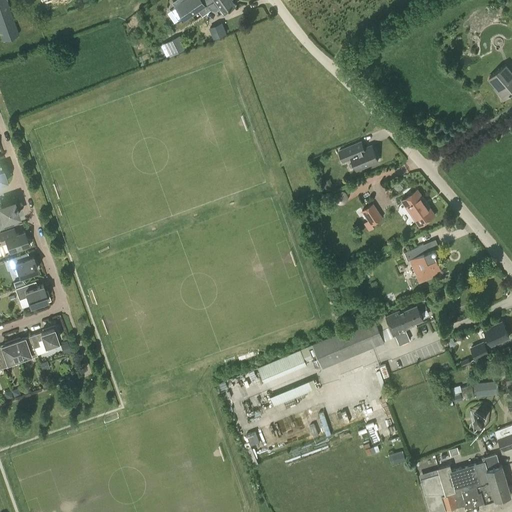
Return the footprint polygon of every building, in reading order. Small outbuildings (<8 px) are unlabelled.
[(6,0),(0,0),(0,35),(2,40),(18,34),(6,0)] [(219,5),(225,0),(176,0),(172,3),(175,7),(171,10),(178,20),(182,18),(184,20),(198,11),(200,13),(209,8),(210,10),(211,10),(219,5)] [(235,6),(230,0),(225,0),(219,5),(211,10),(216,11),(221,8),(225,13),(235,6)] [(226,33),(222,22),(209,27),(213,38),(226,33)] [(171,53),(172,55),(186,48),(180,35),(165,42),(168,48),(165,49),(168,55),(171,53)] [(511,92),(511,70),(506,64),(489,79),(498,90),(496,91),(504,99),(511,92)] [(351,158),(357,170),(378,161),(371,146),(355,153),(352,146),(339,151),(343,162),(351,158)] [(330,179),(322,182),(325,189),(333,186),(330,179)] [(419,226),(435,215),(417,189),(401,201),(402,202),(417,224),(419,226)] [(0,228),(15,223),(12,217),(18,215),(14,205),(13,205),(12,202),(11,203),(11,202),(2,205),(0,205),(0,228)] [(369,230),(373,227),(372,224),(381,219),(372,204),(361,210),(367,220),(364,223),(369,230)] [(25,248),(30,246),(31,244),(29,239),(27,238),(26,238),(24,231),(15,234),(13,228),(0,232),(0,238),(2,244),(6,242),(9,251),(23,246),(23,247),(25,248)] [(433,250),(426,252),(423,245),(408,251),(404,253),(408,261),(410,260),(414,269),(415,268),(420,280),(426,278),(427,279),(442,273),(435,255),(436,254),(436,253),(437,252),(436,252),(436,251),(436,250),(435,250),(434,250),(433,250)] [(17,268),(19,275),(37,268),(33,256),(21,260),(19,255),(8,259),(12,268),(17,268)] [(42,284),(37,286),(35,280),(15,288),(19,299),(27,296),(30,304),(39,301),(40,304),(51,300),(47,289),(45,290),(42,284)] [(379,315),(384,328),(389,325),(393,334),(394,333),(399,345),(410,340),(405,329),(407,328),(406,326),(423,319),(417,305),(400,312),(399,310),(385,316),(384,313),(379,315)] [(307,364),(305,361),(313,357),(311,354),(315,352),(322,368),(372,347),(385,342),(379,329),(384,328),(379,315),(374,317),(354,326),(345,329),(312,343),(312,344),(258,368),(264,383),(307,364)] [(502,320),(484,328),(489,340),(484,342),(484,340),(470,347),(476,360),(491,353),(488,346),(493,344),(493,343),(509,336),(502,320)] [(419,326),(423,335),(431,332),(428,323),(419,326)] [(45,330),(30,336),(37,355),(34,347),(40,345),(38,340),(43,339),(47,350),(59,346),(56,335),(58,335),(54,325),(45,328),(45,330)] [(20,337),(12,340),(19,359),(30,355),(31,358),(37,355),(30,336),(20,339),(20,337)] [(8,363),(19,359),(12,340),(4,342),(5,344),(0,346),(0,360),(3,367),(9,365),(8,363)] [(64,353),(71,351),(68,343),(61,345),(64,353)] [(42,370),(43,370),(44,373),(47,372),(46,369),(49,368),(47,361),(40,363),(42,370)] [(317,387),(313,378),(270,396),(274,405),(317,387)] [(499,394),(497,382),(478,384),(479,397),(499,394)] [(453,395),(455,401),(462,399),(460,393),(453,395)] [(472,416),(472,417),(472,418),(472,419),(473,420),(474,421),(475,422),(476,423),(478,423),(480,423),(481,423),(482,422),(483,421),(484,420),(484,419),(485,418),(485,417),(485,416),(485,415),(484,414),(484,413),(483,413),(483,412),(482,411),(481,411),(480,410),(478,410),(477,410),(476,410),(475,411),(474,412),(473,413),(472,414),(472,415),(472,416)] [(511,446),(511,423),(495,430),(502,450),(511,446)] [(260,428),(245,433),(249,444),(264,439),(260,428)] [(389,458),(391,466),(405,461),(402,454),(389,458)] [(492,501),(511,495),(501,464),(499,465),(495,454),(488,456),(483,457),(484,461),(451,471),(449,465),(438,468),(439,473),(420,478),(430,511),(440,511),(466,504),(467,508),(472,506),(492,501)] [(421,494),(415,495),(419,510),(425,508),(421,494)]
